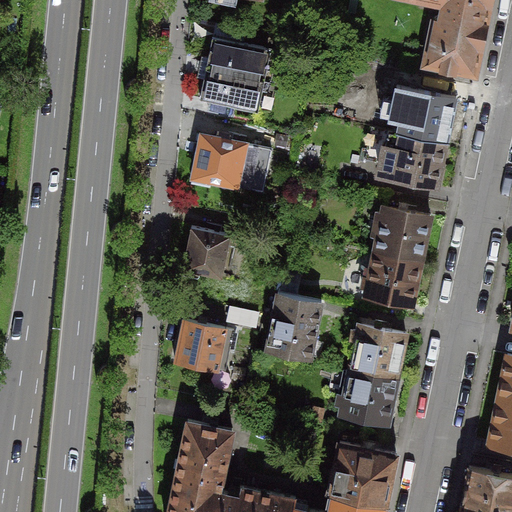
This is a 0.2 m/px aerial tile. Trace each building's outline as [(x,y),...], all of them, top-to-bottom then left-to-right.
[(447,16),(487,25),(492,0),(426,0),(449,5),(447,16)] [(477,74),(487,25),(447,16),(443,15),(436,19),(427,65),(477,74)] [(214,37),(208,68),(265,80),(272,49),(214,37)] [(352,60),(323,55),(320,73),(348,78),(352,60)] [(208,68),(201,98),(210,100),(238,106),(259,110),(265,80),(208,68)] [(447,142),(456,98),(399,86),(393,117),(404,120),(402,132),(447,142)] [(383,163),(390,131),(373,127),(366,159),(383,163)] [(438,186),(447,142),(402,132),(401,133),(390,131),(383,163),(381,174),(438,186)] [(273,148),(204,134),(194,182),(211,186),(212,180),(265,191),(273,148)] [(315,202),(298,199),(294,222),(311,226),(315,202)] [(423,259),(431,217),(385,207),(383,213),(379,212),(374,234),(380,236),(376,249),(423,259)] [(232,235),(195,227),(186,269),(224,277),(232,235)] [(413,303),(423,259),(376,249),(370,278),(366,277),(364,286),(368,287),(367,293),(413,303)] [(311,358),(323,299),(280,291),(268,350),(311,358)] [(261,312),(234,307),(231,322),(258,327),(261,312)] [(236,331),(185,322),(178,360),(221,368),(224,350),(232,351),(236,331)] [(399,377),(408,333),(361,324),(360,330),(354,329),(352,340),(358,341),(352,368),(399,377)] [(511,355),(502,398),(511,400),(511,355)] [(390,420),(399,377),(352,368),(349,383),(340,381),(337,393),(341,394),(339,404),(345,405),(343,410),(390,420)] [(511,400),(502,398),(492,442),(511,446),(511,400)] [(325,409),(315,408),(313,420),(322,422),(325,409)] [(189,420),(180,462),(225,472),(234,429),(189,420)] [(338,492),(387,502),(397,454),(341,443),(331,491),(338,492)] [(169,511),(239,511),(243,494),(221,490),(225,472),(180,462),(169,511)] [(511,511),(511,473),(471,466),(461,511),(511,511)] [(239,511),(292,511),(294,505),(296,499),(244,488),(243,494),(239,511)] [(292,511),(385,511),(387,502),(338,492),(333,511),(326,511),(294,505),(292,511)]
